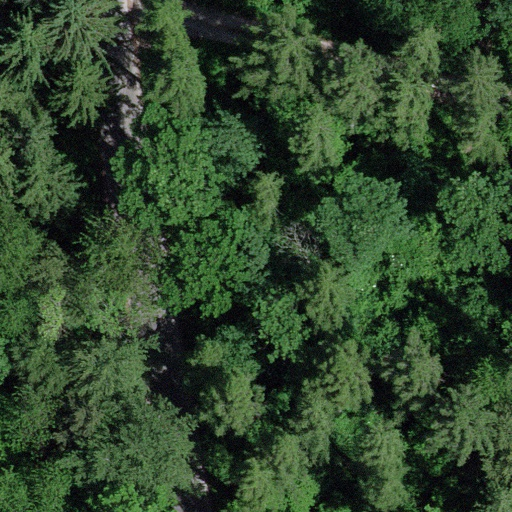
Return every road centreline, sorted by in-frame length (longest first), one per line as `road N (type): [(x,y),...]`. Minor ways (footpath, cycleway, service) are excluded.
road 1 (unclassified): [(192,511),(100,0)]
road 2 (track): [(511,108),(303,47),(100,0)]
